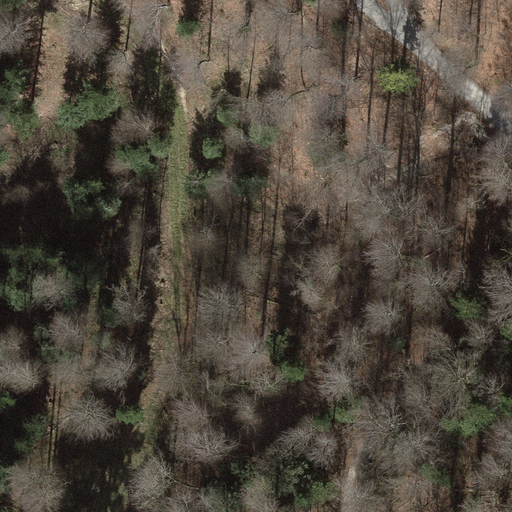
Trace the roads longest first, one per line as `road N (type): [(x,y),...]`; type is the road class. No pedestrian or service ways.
road 1 (track): [(103,0),(136,23),(168,73),(182,272),(175,359),(110,511)]
road 2 (track): [(501,112),(490,249),(362,446),(347,511)]
road 3 (track): [(392,0),(419,52),(511,119)]
